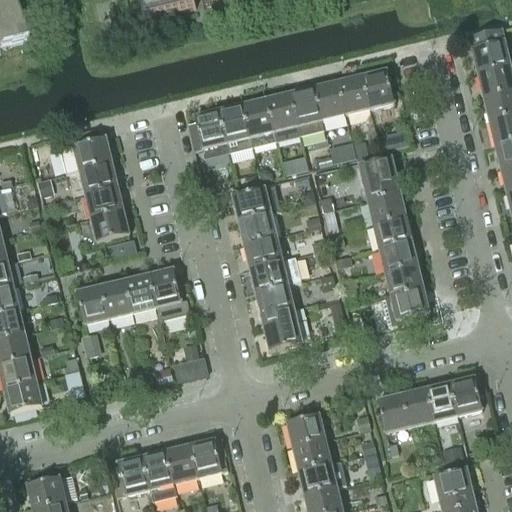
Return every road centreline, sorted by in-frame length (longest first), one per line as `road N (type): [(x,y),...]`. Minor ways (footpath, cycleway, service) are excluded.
road 1 (residential): [(240,407),(163,112)]
road 2 (residential): [(499,342),(429,47)]
road 3 (residential): [(240,407),(499,342)]
road 4 (residential): [(0,463),(240,407)]
